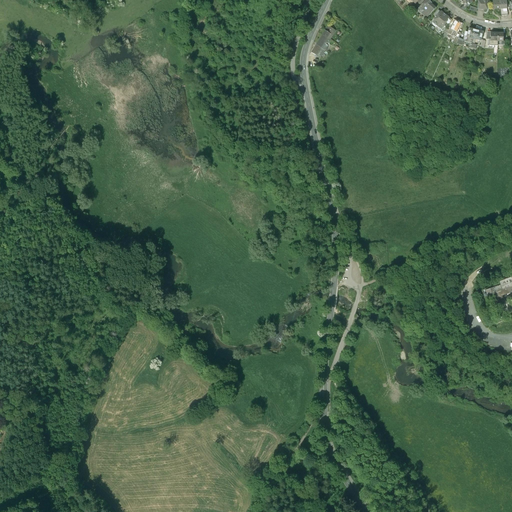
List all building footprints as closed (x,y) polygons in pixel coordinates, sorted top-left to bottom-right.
[(427,0),(426,0),(417,10),(425,18),(430,13),(431,14),(436,8),(431,4),(432,4),(427,0)] [(482,0),(482,1),(478,0),(478,9),(486,10),(486,0),(482,0)] [(441,12),(438,16),(437,16),(436,17),(432,23),(441,30),(442,30),(444,26),(446,23),(446,22),(449,18),(449,17),(441,12)] [(449,31),(448,34),(454,37),(457,30),(458,31),(460,27),(459,26),(460,25),(454,22),(449,31)] [(475,30),(469,29),(468,33),(465,32),(464,37),(465,37),(473,39),(475,30)] [(483,32),(475,30),(473,39),(480,41),(483,32)] [(322,36),(311,53),(316,56),(320,49),(324,52),(328,47),(323,44),(324,43),(327,39),(322,36)] [(473,39),(465,37),(465,41),(470,42),(468,47),(471,47),(471,44),(473,39)] [(324,52),(320,49),(316,56),(320,58),(324,52)] [(485,291),(491,307),(500,304),(497,297),(499,297),(499,298),(502,297),(501,296),(511,292),(510,289),(511,288),(511,277),(505,280),(506,283),(505,283),(506,284),(494,288),(485,291)]
